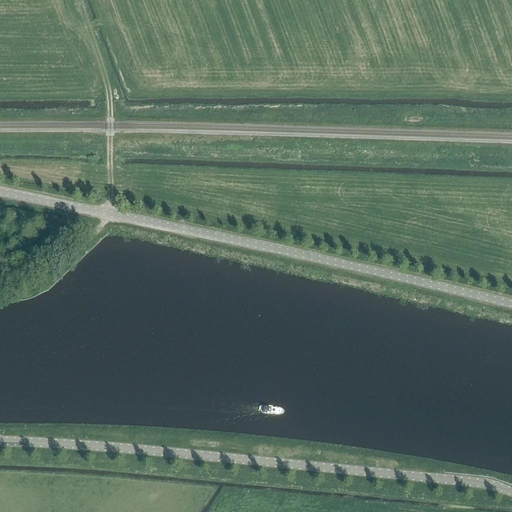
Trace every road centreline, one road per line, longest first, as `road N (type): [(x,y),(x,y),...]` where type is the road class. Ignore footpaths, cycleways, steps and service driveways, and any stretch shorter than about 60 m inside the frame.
road 1 (tertiary): [(511,303),(0,191)]
road 2 (tertiary): [(511,491),(398,473),(0,440)]
road 3 (track): [(105,213),(109,95),(85,30)]
